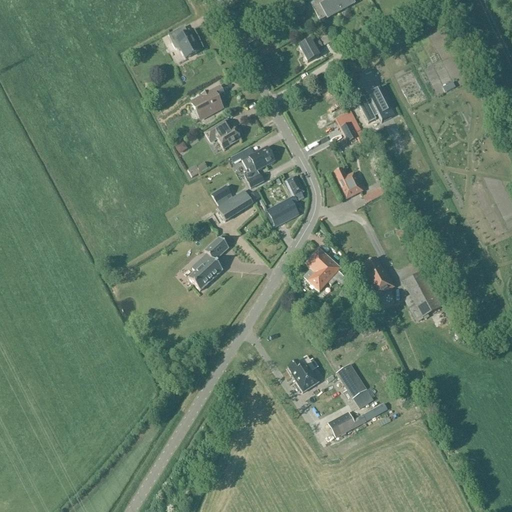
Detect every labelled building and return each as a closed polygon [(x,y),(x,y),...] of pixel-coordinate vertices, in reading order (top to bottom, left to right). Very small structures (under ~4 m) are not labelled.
[(327,19),(354,4),(351,0),(319,0),(311,5),(320,21),(326,17),(327,19)] [(185,60),(200,52),(189,32),(187,34),(184,28),(168,36),(175,50),(177,51),(179,50),(185,60)] [(315,51),(323,46),(321,44),(320,45),(319,42),(312,46),(310,42),(298,49),(306,64),(318,57),(315,51)] [(393,117),(376,84),(364,90),(368,98),(365,100),(363,97),(355,101),(367,124),(375,120),(374,118),(377,116),(381,124),(393,117)] [(198,108),(204,118),(221,108),(215,98),(222,95),(218,88),(207,94),(207,92),(202,95),(202,97),(190,103),(194,110),(198,108)] [(167,102),(162,94),(153,99),(158,107),(167,102)] [(362,136),(350,113),(335,120),(340,129),(339,130),(346,145),(357,139),(362,147),(367,145),(363,136),(362,136)] [(239,140),(232,128),(230,130),(225,121),(203,134),(210,145),(217,141),(222,150),(239,140)] [(274,162),(267,149),(254,156),(250,149),(230,159),(233,165),(241,161),(242,163),(246,172),(248,171),(250,174),(244,177),(251,190),(263,183),(259,176),(257,172),(274,162)] [(346,177),(342,169),(332,174),(346,201),(363,193),(353,174),(346,177)] [(303,194),(295,178),(285,183),(293,200),(288,202),(287,200),(284,202),(285,204),(268,213),(278,232),(302,220),(294,204),(303,199),(301,195),(303,194)] [(382,196),(379,189),(362,198),(366,204),(382,196)] [(232,197),(227,190),(214,198),(218,206),(232,197)] [(253,207),(244,193),(217,210),(225,224),(253,207)] [(205,256),(202,259),(191,269),(195,273),(188,278),(201,292),(222,272),(214,263),(228,250),(226,248),(227,248),(218,238),(202,253),(205,256)] [(339,287),(345,280),(338,274),(340,271),(318,252),(304,267),(309,272),(302,280),(319,294),(327,285),(330,288),(334,283),(339,287)] [(376,300),(394,290),(384,272),(381,273),(375,261),(363,267),(370,279),(366,281),(376,300)] [(440,310),(421,275),(403,284),(410,298),(404,301),(416,323),(440,310)] [(382,315),(377,306),(370,309),(375,319),(382,315)] [(299,364),(298,361),(286,369),(291,376),(290,376),(302,395),(319,384),(307,365),(306,366),(303,361),(299,364)] [(372,402),(350,366),(335,375),(352,401),(353,400),(359,411),(372,402)] [(378,410),(356,424),(363,435),(385,422),(378,410)] [(334,440),(355,430),(348,415),(327,425),(334,440)]
